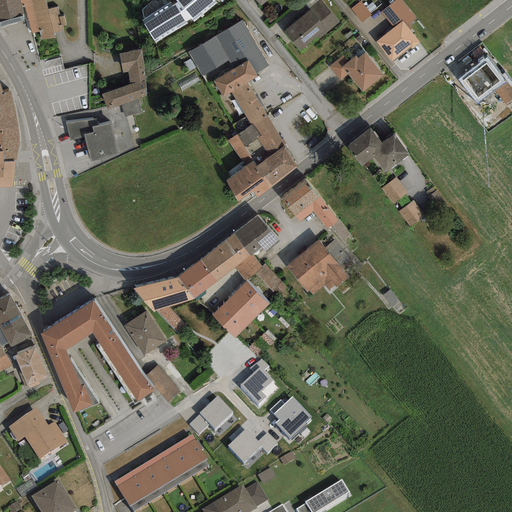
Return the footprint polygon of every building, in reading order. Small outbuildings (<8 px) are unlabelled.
[(0,0),(0,21),(26,14),(31,34),(39,31),(41,40),(55,38),(53,32),(62,30),(62,26),(66,25),(64,16),(59,17),(57,7),(47,10),(44,0),(0,0)] [(216,3),(214,0),(175,0),(177,2),(172,5),(170,2),(142,21),(155,43),(188,23),(186,22),(190,19),(193,22),(216,3)] [(320,0),(283,31),(300,51),(317,37),(319,40),(339,23),(320,0)] [(400,0),(395,0),(381,12),(394,28),(402,21),(406,26),(416,18),(400,0)] [(371,15),(361,1),(351,9),(362,23),(371,15)] [(234,24),(187,52),(202,77),(228,61),(233,68),(248,60),(256,73),(269,66),(241,20),(234,24)] [(394,28),(376,42),(391,62),(410,47),(411,50),(420,43),(406,26),(402,21),(394,28)] [(141,49),(119,54),(122,73),(127,72),(130,85),(101,94),(107,109),(121,105),(138,99),(146,96),(141,49)] [(348,61),(341,67),(347,74),(362,93),(383,76),(365,53),(358,59),(356,55),(348,61)] [(348,61),(343,55),(328,67),(339,81),(347,74),(341,67),(348,61)] [(41,60),(44,73),(64,68),(61,56),(41,60)] [(486,58),(457,79),(477,105),(495,91),(506,83),(486,58)] [(233,68),(213,81),(223,97),(230,92),(247,82),(257,75),(256,73),(248,60),(233,68)] [(88,65),(69,66),(70,77),(83,76),(83,71),(88,71),(88,65)] [(285,146),(247,82),(230,92),(250,125),(252,124),(261,136),(256,139),(269,157),(284,146),(285,146)] [(511,88),(507,82),(506,83),(495,91),(505,105),(511,100),(511,88)] [(0,112),(14,110),(10,91),(3,93),(0,93),(0,112)] [(141,112),(138,99),(121,105),(124,117),(141,112)] [(0,131),(1,131),(17,129),(14,110),(0,112),(0,131)] [(97,119),(65,122),(70,140),(84,137),(90,162),(118,155),(111,122),(98,126),(97,119)] [(252,124),(250,125),(236,135),(244,147),(256,139),(261,136),(252,124)] [(17,129),(1,131),(3,151),(4,161),(14,161),(16,161),(18,143),(18,134),(17,129)] [(370,129),(346,146),(360,166),(373,157),(384,172),(409,155),(394,135),(381,144),(370,129)] [(244,147),(236,135),(228,140),(245,166),(254,160),(244,147)] [(269,157),(256,166),(269,189),(297,168),(284,146),(269,157)] [(3,151),(0,151),(0,187),(12,188),(14,161),(4,161),(3,151)] [(257,198),(269,189),(256,166),(254,160),(245,166),(225,180),(237,203),(253,191),(257,198)] [(305,179),(281,198),(299,222),(313,211),(327,229),(331,225),(338,220),(336,218),(305,179)] [(407,194),(396,179),(381,189),(392,204),(407,194)] [(413,201),(398,212),(409,228),(424,217),(413,201)] [(257,215),(233,234),(250,256),(253,254),(261,248),(265,253),(279,242),(257,215)] [(337,218),(336,218),(338,220),(331,225),(343,240),(350,235),(337,218)] [(250,256),(233,234),(200,261),(216,282),(235,267),(244,280),(256,273),(262,267),(253,254),(250,256)] [(318,240),(286,267),(307,293),(309,291),(312,295),(324,286),(328,290),(334,286),(336,288),(349,277),(318,240)] [(178,277),(194,298),(216,282),(200,261),(178,277)] [(262,267),(256,273),(278,296),(288,289),(265,264),(262,267)] [(178,277),(133,288),(153,312),(156,311),(168,307),(195,299),(194,298),(178,277)] [(269,304),(246,281),(212,315),(235,338),(269,304)] [(402,305),(389,288),(383,294),(395,310),(402,305)] [(9,295),(0,299),(0,328),(8,343),(10,347),(31,335),(9,295)] [(93,301),(39,333),(73,414),(99,404),(71,359),(69,360),(66,351),(92,333),(98,344),(95,345),(134,405),(153,391),(140,374),(93,301)] [(168,307),(156,311),(177,334),(185,327),(168,307)] [(146,311),(124,326),(143,356),(166,341),(146,311)] [(14,355),(20,372),(18,373),(24,387),(26,386),(28,385),(29,388),(39,384),(38,381),(48,377),(35,347),(14,355)] [(6,355),(5,356),(0,357),(0,371),(12,365),(6,355)] [(268,366),(261,358),(250,368),(253,372),(240,385),(258,404),(276,388),(271,383),(274,381),(264,370),(268,366)] [(180,391),(158,365),(146,375),(168,401),(180,391)] [(232,412),(217,396),(199,413),(199,414),(188,424),(198,435),(209,424),(214,429),(232,412)] [(284,404),(273,414),(278,420),(275,423),(290,439),(307,424),(305,422),(311,417),(293,397),(290,399),(284,404)] [(269,410),(273,414),(284,404),(280,400),(269,410)] [(47,427),(36,410),(7,428),(17,444),(25,439),(39,461),(67,443),(53,423),(47,427)] [(246,428),(227,446),(243,463),(260,446),(266,453),(277,443),(267,433),(257,441),(246,428)] [(207,459),(192,434),(174,445),(192,475),(208,466),(205,460),(207,459)] [(192,475),(174,445),(160,454),(178,484),(192,475)] [(295,458),(291,451),(279,459),(284,465),(295,458)] [(178,484),(160,454),(145,463),(163,493),(178,484)] [(163,493),(145,463),(131,472),(149,501),(163,493)] [(0,487),(10,481),(0,466),(0,487)] [(271,468),(258,475),(263,484),(276,477),(271,468)] [(149,501),(131,472),(114,482),(129,507),(131,505),(134,510),(149,501)] [(305,503),(296,509),(297,511),(317,511),(350,492),(342,479),(304,502),(305,503)] [(202,511),(250,511),(255,509),(254,508),(267,500),(257,482),(245,489),(243,485),(201,510),(202,511)] [(75,511),(59,483),(31,499),(38,511),(75,511)] [(15,511),(21,509),(16,501),(7,507),(10,511),(15,511)]
